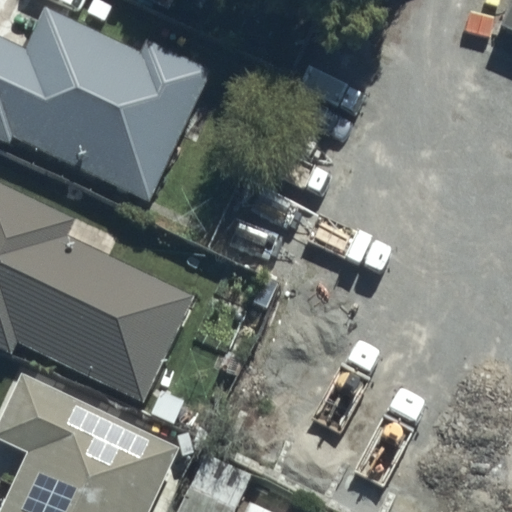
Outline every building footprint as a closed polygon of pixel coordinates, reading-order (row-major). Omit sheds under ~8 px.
[(0,44),(0,147),(9,152),(12,146),(148,207),(208,76),(142,46),(137,59),(40,15),(22,55),(0,44)] [(323,16),(307,48),(384,85),(399,54),(323,16)] [(400,215),(511,271),(511,58),(474,39),(438,109),(451,115),(400,215)] [(279,106),(207,255),(282,292),(355,143),(279,106)] [(0,354),(9,359),(14,349),(140,410),(191,305),(66,244),(73,230),(0,193),(0,354)] [(511,362),(483,434),(511,445),(511,362)] [(21,381),(0,426),(0,449),(26,462),(1,511),(150,511),(177,454),(21,381)] [(511,511),(253,393),(218,469),(312,511),(511,511)] [(235,511),(247,485),(248,484),(199,462),(176,511),(235,511)]
